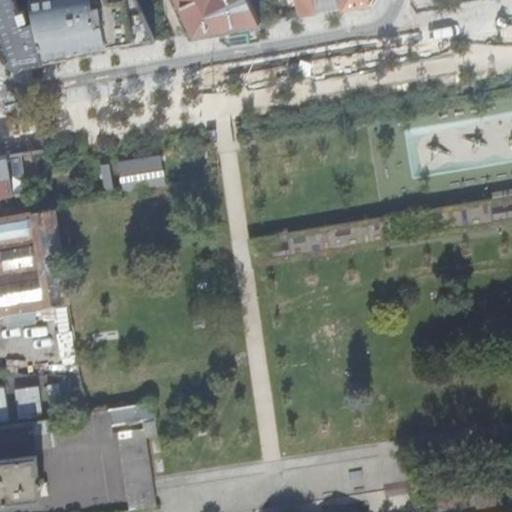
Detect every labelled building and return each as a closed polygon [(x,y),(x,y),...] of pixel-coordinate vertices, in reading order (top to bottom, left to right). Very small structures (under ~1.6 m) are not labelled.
[(0,0),(0,30),(9,56),(23,64),(45,60),(33,12),(24,14),(18,0),(0,0)] [(30,0),(33,12),(45,60),(90,52),(88,45),(103,43),(104,50),(156,41),(137,0),(30,0)] [(175,0),(191,34),(202,32),(260,22),(250,0),(175,0)] [(295,0),(300,15),(317,12),(312,0),(295,0)] [(312,0),(317,12),(329,10),(368,3),(370,0),(312,0)] [(104,50),(103,43),(88,45),(90,52),(96,51),(104,50)] [(207,124),(203,89),(182,92),(181,80),(155,84),(157,97),(114,103),(113,94),(77,98),(83,141),(207,124)] [(161,147),(124,153),(129,180),(166,174),(161,147)] [(0,195),(13,193),(7,155),(0,156),(0,195)] [(116,182),(112,155),(105,156),(109,183),(116,182)] [(511,194),(245,241),(251,268),(511,223),(511,194)] [(0,312),(71,302),(56,207),(0,216),(0,312)] [(17,414),(43,410),(39,384),(13,388),(17,414)] [(154,416),(152,402),(48,419),(32,421),(36,447),(99,438),(99,434),(112,432),(111,423),(154,416)] [(147,437),(148,437),(157,435),(154,420),(145,422),(145,427),(147,437)] [(119,431),(131,509),(157,505),(147,437),(145,427),(119,431)] [(43,492),(49,491),(48,481),(46,482),(45,477),(40,478),(36,453),(0,459),(0,501),(43,495),(43,492)]
